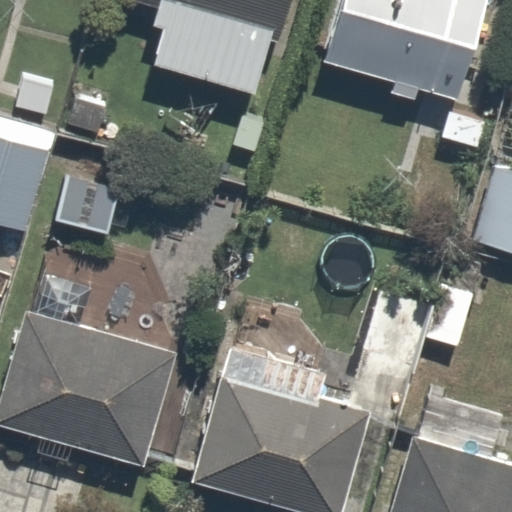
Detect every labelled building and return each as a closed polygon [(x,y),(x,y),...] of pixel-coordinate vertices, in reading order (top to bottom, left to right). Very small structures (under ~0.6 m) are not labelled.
[(149,0),(159,3),(142,63),(268,99),(295,0),(149,0)] [(334,0),(317,58),(458,101),(489,0),(334,0)] [(64,78),(20,66),(9,112),(52,123),(64,78)] [(54,133),(0,119),(0,219),(29,227),(54,133)] [(511,120),(509,119),(470,240),(511,253),(511,120)] [(67,173),(53,219),(107,234),(120,188),(67,173)] [(439,297),(376,280),(345,399),(407,416),(439,297)] [(177,352),(24,308),(0,393),(0,422),(145,463),(177,352)] [(334,370),(230,340),(191,480),(304,511),(343,511),(371,415),(324,402),(334,370)] [(511,415),(511,409),(429,387),(393,511),(511,511),(511,455),(502,452),(511,415)]
